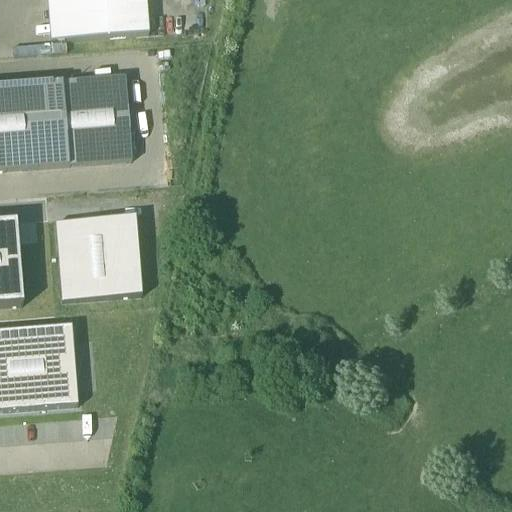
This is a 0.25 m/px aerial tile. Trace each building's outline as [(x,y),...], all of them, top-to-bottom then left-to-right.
[(144,0),(45,0),(49,47),(148,39),(144,0)] [(124,77),(0,88),(0,174),(131,163),(124,77)] [(141,299),(134,220),(54,226),(60,306),(141,299)] [(14,225),(0,226),(0,310),(21,309),(14,225)] [(70,326),(0,331),(0,410),(76,404),(70,326)]
